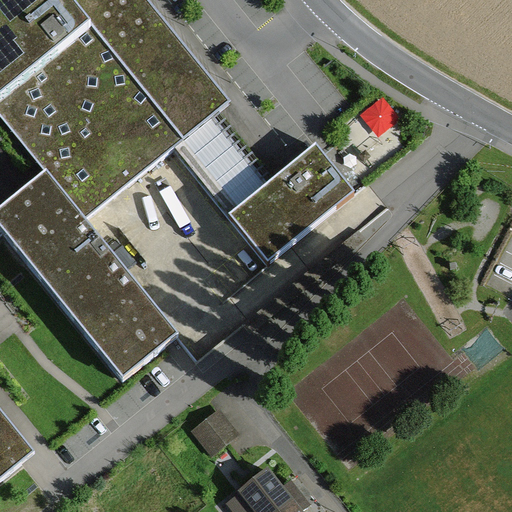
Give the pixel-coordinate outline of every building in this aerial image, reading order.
[(0,0),(0,118),(45,174),(0,210),(0,481),(32,456),(22,445),(0,417),(0,238),(3,236),(121,381),(177,335),(170,326),(85,222),(229,104),(144,0),(0,0)] [(383,97),(361,117),(380,139),(403,120),(383,97)] [(352,198),(312,150),(291,167),(229,219),(269,267),(352,198)] [(222,413),(195,433),(213,458),(240,437),(222,413)] [(254,511),(296,511),(292,506),(287,499),(266,474),(240,494),(254,511)]
